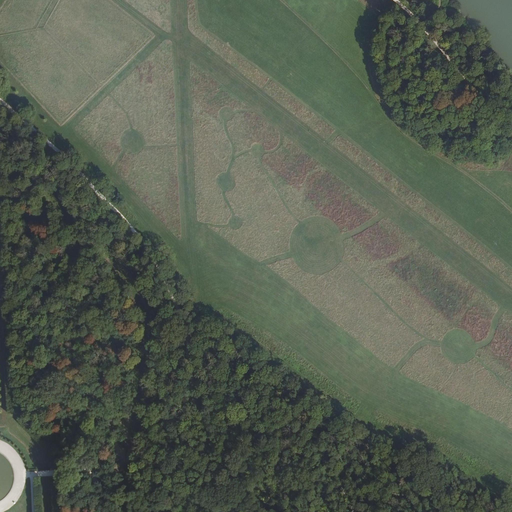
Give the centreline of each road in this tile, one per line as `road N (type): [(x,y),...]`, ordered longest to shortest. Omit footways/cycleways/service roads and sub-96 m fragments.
road 1 (track): [(215,511),(200,463),(176,289),(141,233),(0,100)]
road 2 (track): [(391,0),(474,88),(511,143)]
